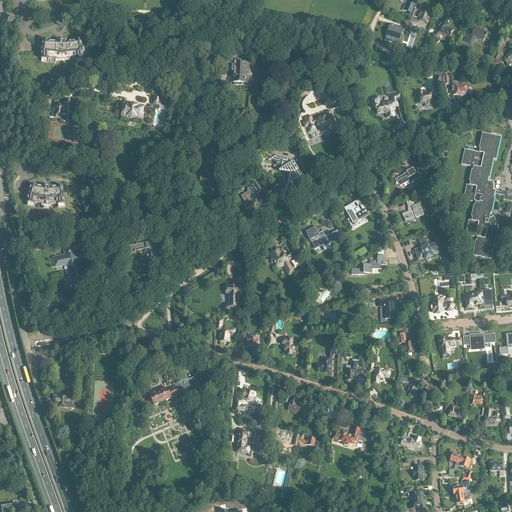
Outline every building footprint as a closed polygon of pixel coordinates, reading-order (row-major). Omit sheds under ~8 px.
[(408,0),(408,3),(407,3),(404,11),(412,14),(416,1),(413,0),(408,0)] [(418,22),(418,20),(427,23),(431,13),(421,10),(421,13),(414,10),(412,17),(414,17),(413,21),(418,22)] [(441,34),(443,35),(444,34),(450,37),(454,30),(448,27),(451,20),(444,17),(437,32),(435,34),(434,33),(430,36),(437,44),(440,41),(437,37),(441,34)] [(394,26),(390,25),(387,36),(395,38),(394,42),(398,43),(403,28),(398,27),(398,28),(394,27),(394,26)] [(473,30),(470,37),(476,40),(477,38),(480,39),(484,31),(478,28),(476,31),(473,30)] [(463,31),(459,38),(464,41),(468,33),(463,31)] [(41,59),(42,59),(49,60),(49,59),(56,60),(56,61),(69,61),(69,60),(76,59),(76,60),(83,59),(83,52),(83,47),(82,47),(81,40),(80,40),(80,39),(78,40),(77,40),(76,40),(76,42),(73,42),(70,42),(67,43),(67,41),(66,41),(58,41),(58,43),(54,42),(51,42),(48,42),(48,41),(48,40),(47,40),(45,40),(44,40),(43,40),(43,47),(42,47),(41,52),(41,53),(42,53),(41,59)] [(503,66),(501,65),(505,62),(507,65),(511,60),(511,51),(507,57),(502,54),(503,53),(497,50),(489,63),(493,65),(501,68),(503,66)] [(420,55),(416,54),(409,57),(412,63),(422,59),(420,55)] [(236,59),(225,58),(225,64),(231,65),(231,68),(232,68),(232,71),(234,71),(234,75),(232,75),(231,82),(248,83),(248,76),(246,76),(246,72),(249,72),(249,64),(241,64),(241,62),(239,60),(236,60),(236,59)] [(466,86),(460,86),(460,84),(457,84),(457,86),(450,86),(450,91),(453,91),(453,96),(461,95),(461,96),(466,96),(466,86)] [(418,95),(416,96),(417,100),(418,99),(419,104),(420,104),(420,105),(425,104),(426,108),(432,107),(432,103),(433,103),(431,92),(418,94),(418,95)] [(398,101),(402,100),(401,93),(390,96),(392,101),(381,104),(379,97),(370,99),(373,109),(375,109),(376,110),(378,116),(384,114),(386,115),(387,119),(396,116),(394,111),(396,111),(395,108),(397,107),(397,108),(399,107),(398,101)] [(152,108),(144,107),(143,112),(154,114),(155,109),(167,111),(168,107),(159,106),(161,97),(154,96),(152,108)] [(142,120),(143,112),(144,107),(124,104),(122,117),(142,120)] [(58,105),(56,116),(61,116),(61,111),(65,111),(66,106),(58,105)] [(305,119),(309,127),(314,125),(314,124),(318,123),(318,124),(317,125),(318,127),(319,127),(321,130),(323,133),(330,130),(329,128),(333,126),(332,125),(333,124),(331,120),(333,119),(330,111),(327,112),(328,115),(313,121),(311,116),(305,119)] [(470,182),(469,185),(467,185),(463,200),(472,202),(475,202),(475,206),(474,206),(471,217),(472,217),(471,221),(469,220),(465,236),(474,237),(477,238),(477,241),(475,241),(472,256),(491,260),(498,227),(495,226),(495,225),(496,225),(496,223),(496,222),(496,220),(496,219),(495,218),(494,218),(494,217),(490,219),(489,219),(490,214),(491,214),(495,199),(494,198),(495,194),(504,196),(503,200),(511,201),(511,222),(511,228),(511,190),(510,190),(509,189),(509,190),(508,192),(502,191),(502,192),(495,191),(493,190),(494,190),(494,188),(494,187),(494,185),(494,184),(493,182),(492,183),(492,182),(492,181),(490,182),(488,182),(488,178),(489,178),(493,160),(496,160),(501,138),(482,134),(479,149),(480,149),(479,152),(465,149),(461,165),(470,166),(473,167),(473,170),(472,170),(469,182),(470,182)] [(216,152),(204,152),(204,172),(201,172),(201,180),(215,180),(215,173),(216,173),(216,171),(214,171),(214,158),(216,158),(216,152)] [(267,161),(282,164),(280,170),(279,170),(280,172),(279,176),(283,177),(284,179),(283,183),(287,184),(288,185),(289,184),(293,185),(294,181),(296,180),(300,181),(301,177),(302,176),(299,171),(300,169),(298,169),(298,167),(297,167),(293,162),(292,162),(288,161),(289,158),(276,155),(267,161)] [(404,175),(395,180),(397,182),(400,187),(409,181),(410,183),(420,177),(418,173),(416,173),(413,168),(406,172),(407,172),(403,174),(404,175)] [(241,196),(244,201),(244,206),(247,206),(248,209),(257,203),(253,196),(262,191),(261,191),(256,183),(247,188),(247,192),(241,196)] [(32,185),(28,203),(35,204),(35,203),(42,205),(42,206),(43,206),(49,206),(50,206),(50,205),(57,204),(58,206),(65,205),(63,186),(57,187),(51,188),(51,187),(43,186),(43,188),(37,186),(32,185)] [(421,208),(419,204),(415,206),(413,200),(406,203),(409,211),(402,214),(403,217),(404,217),(405,222),(415,218),(416,219),(424,216),(421,208)] [(359,201),(346,209),(354,223),(368,214),(359,201)] [(306,232),(311,243),(312,243),(315,249),(322,246),(323,249),(321,250),(322,251),(325,250),(324,248),(329,245),(328,242),(331,240),(331,242),(333,241),(333,243),(341,240),(340,236),(338,231),(325,236),(324,234),(320,236),(316,227),(306,232)] [(130,254),(136,253),(135,252),(149,249),(151,254),(151,255),(152,256),(145,259),(148,265),(162,259),(159,252),(157,254),(154,248),(155,248),(154,242),(128,247),(130,254)] [(419,260),(424,258),(425,261),(433,258),(432,255),(436,254),(434,248),(436,248),(434,244),(428,246),(422,248),(416,251),(419,260)] [(68,264),(70,272),(68,273),(69,278),(71,277),(72,285),(85,282),(83,273),(82,274),(81,269),(82,269),(80,259),(76,260),(73,247),(65,249),(66,256),(54,258),(55,267),(68,264)] [(352,255),(355,262),(366,257),(363,250),(358,252),(355,247),(352,249),(355,254),(352,255)] [(288,261),(295,258),(292,252),(285,255),(282,251),(280,252),(280,250),(276,252),(276,251),(270,254),(272,258),(271,260),(271,261),(271,262),(272,263),(273,263),(275,262),(275,263),(275,264),(276,264),(278,267),(283,265),(289,276),(294,273),(288,261)] [(345,261),(341,253),(336,255),(340,263),(345,261)] [(366,275),(366,274),(372,273),(372,270),(380,270),(382,270),(382,266),(386,266),(386,264),(387,263),(386,261),(386,257),(377,257),(377,261),(369,261),(370,265),(364,265),(364,269),(351,269),(351,275),(366,275)] [(245,275),(236,275),(236,285),(226,285),(226,295),(228,296),(228,303),(226,303),(225,304),(224,304),(224,305),(223,306),(222,308),(222,312),(240,313),(240,302),(239,302),(239,296),(241,296),(242,288),(244,288),(245,275)] [(456,275),(444,276),(445,281),(452,280),(453,290),(457,289),(456,275)] [(491,291),(485,292),(480,292),(480,294),(472,294),(473,297),(467,297),(467,300),(466,300),(467,309),(472,308),(472,305),(473,305),(473,303),(475,302),(475,305),(477,305),(477,306),(480,305),(480,307),(492,306),(491,291)] [(511,295),(501,297),(502,301),(507,301),(508,307),(511,306),(511,295)] [(443,305),(442,298),(439,298),(439,297),(435,298),(431,299),(432,301),(431,301),(431,305),(430,305),(430,307),(429,307),(430,310),(431,310),(431,312),(435,312),(435,314),(441,313),(441,312),(444,311),(443,308),(447,308),(447,311),(453,311),(452,303),(447,304),(447,305),(443,305)] [(381,310),(380,310),(381,322),(386,322),(386,319),(394,319),(393,309),(395,309),(395,306),(399,306),(399,300),(380,301),(379,301),(379,307),(381,307),(381,310)] [(224,320),(218,319),(216,330),(221,331),(219,341),(229,342),(229,337),(235,337),(236,329),(222,327),(224,320)] [(245,342),(246,343),(246,346),(260,347),(260,344),(258,343),(258,338),(248,337),(246,337),(247,330),(246,330),(242,330),(242,342),(245,342)] [(413,352),(411,342),(406,343),(404,333),(397,334),(399,344),(404,343),(406,353),(413,352)] [(470,337),(464,338),(464,345),(469,344),(469,345),(471,345),(471,348),(484,347),(484,344),(496,343),(495,335),(484,336),(483,335),(479,336),(479,335),(470,336),(470,337)] [(461,345),(461,338),(454,339),(454,338),(448,339),(448,340),(445,340),(444,338),(438,339),(439,348),(441,348),(442,355),(450,354),(449,347),(455,346),(461,345)] [(293,352),(294,346),(292,346),(292,339),(282,339),(282,345),(285,345),(285,351),(284,351),(284,354),(286,354),(286,355),(292,355),(294,355),(295,352),(293,352)] [(322,359),(322,364),(317,364),(317,372),(321,372),(321,373),(325,373),(329,374),(329,373),(331,373),(331,355),(338,355),(338,349),(328,348),(328,359),(324,359),(322,359)] [(345,370),(346,370),(346,380),(352,381),(352,377),(364,377),(364,371),(365,371),(365,358),(358,358),(358,359),(352,359),(351,362),(350,362),(350,366),(346,365),(345,370)] [(371,363),(369,363),(368,373),(374,373),(373,385),(378,385),(379,379),(384,379),(384,378),(389,378),(389,377),(392,377),(393,376),(394,376),(394,375),(394,373),(393,372),(392,371),(390,371),(390,370),(374,369),(374,363),(374,362),(371,362),(371,363)] [(152,392),(149,394),(152,401),(154,406),(171,398),(171,397),(179,394),(180,395),(183,394),(185,397),(193,393),(194,394),(194,395),(195,395),(196,395),(196,394),(197,394),(197,393),(196,392),(201,390),(196,378),(188,381),(186,375),(179,378),(180,382),(174,384),(176,387),(168,391),(167,388),(157,393),(156,390),(152,392)] [(417,384),(408,385),(409,395),(410,394),(411,398),(418,397),(418,393),(417,384)] [(243,390),(241,398),(246,400),(246,401),(248,402),(249,401),(254,402),(256,398),(253,397),(255,393),(246,390),(246,391),(243,390)] [(74,408),(74,405),(75,396),(68,396),(68,397),(54,396),(53,407),(71,408),(74,408)] [(471,396),(469,405),(475,406),(476,405),(481,406),(483,399),(471,396)] [(446,411),(449,412),(448,416),(456,418),(457,414),(458,414),(460,413),(460,412),(461,409),(461,408),(463,399),(457,398),(455,407),(453,407),(454,405),(450,404),(450,406),(449,408),(446,407),(446,411)] [(292,400),(291,400),(288,410),(293,412),(292,414),(297,415),(300,404),(298,404),(298,400),(293,399),(292,400)] [(242,405),(242,401),(235,400),(234,411),(245,412),(246,405),(242,405)] [(509,410),(508,406),(502,407),(503,417),(510,416),(509,410)] [(499,415),(499,413),(496,412),(495,414),(495,418),(491,417),(491,410),(486,410),(485,423),(486,423),(485,427),(490,428),(490,425),(497,426),(498,422),(500,423),(500,420),(498,420),(499,415)] [(372,435),(371,435),(370,434),(370,433),(360,430),(360,429),(354,427),(352,436),(348,435),(347,433),(342,432),(342,430),(336,428),(333,439),(344,443),(343,444),(344,446),(347,446),(349,446),(349,444),(357,447),(358,444),(362,445),(361,448),(362,449),(363,450),(371,450),(372,437),(372,436),(372,435)] [(236,449),(236,451),(237,452),(237,453),(249,454),(249,453),(250,452),(250,450),(249,449),(250,447),(246,447),(247,438),(251,439),(251,437),(252,436),(252,434),(252,433),(252,431),(240,430),(240,431),(239,432),(239,434),(237,448),(236,449)] [(300,439),(299,443),(305,444),(305,445),(314,447),(316,439),(309,437),(308,442),(306,442),(307,441),(300,439)] [(414,440),(413,439),(411,443),(403,440),(401,445),(412,450),(414,447),(419,449),(419,450),(422,443),(420,442),(421,439),(415,437),(414,440)] [(456,477),(460,466),(463,458),(456,455),(457,453),(451,450),(450,453),(452,454),(450,461),(456,463),(454,470),(449,469),(449,476),(456,477)] [(2,458),(4,463),(10,460),(6,453),(1,456),(2,458)] [(473,461),(463,458),(460,466),(468,469),(470,464),(471,464),(473,461)] [(298,459),(294,468),(300,470),(303,461),(298,459)] [(500,478),(504,478),(504,471),(503,471),(503,469),(504,469),(504,466),(503,466),(503,463),(499,463),(499,462),(493,462),(493,464),(489,464),(489,467),(490,467),(490,471),(500,471),(500,478)] [(413,476),(413,477),(415,477),(415,480),(421,480),(421,466),(415,467),(415,470),(413,470),(413,472),(412,472),(412,475),(413,476)] [(287,493),(293,468),(289,467),(283,492),(287,493)] [(466,490),(467,490),(467,489),(468,488),(467,485),(467,484),(466,484),(462,485),(462,484),(456,485),(456,488),(452,488),(454,495),(455,495),(464,493),(466,492),(466,490)] [(413,501),(421,499),(423,499),(422,491),(412,493),(412,492),(412,490),(413,490),(412,488),(409,488),(404,489),(405,493),(408,493),(408,496),(410,497),(413,496),(413,501)] [(466,492),(464,493),(455,495),(457,504),(464,503),(463,499),(468,498),(469,500),(472,499),(471,492),(466,492)] [(423,510),(421,499),(413,501),(410,501),(411,505),(409,505),(410,509),(418,508),(418,510),(423,510)] [(499,504),(502,511),(509,509),(507,503),(501,505),(501,504),(499,504)]
